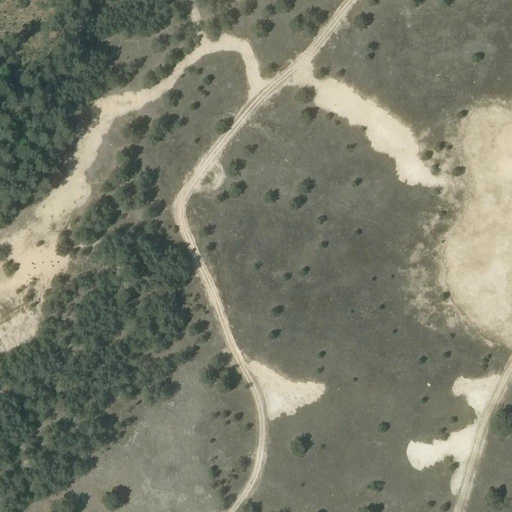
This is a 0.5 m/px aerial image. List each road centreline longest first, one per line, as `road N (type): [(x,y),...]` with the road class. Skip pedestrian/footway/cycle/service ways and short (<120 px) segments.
road 1 (track): [(231,511),(256,482),(263,403),(231,357),(178,203),(254,104),(353,0)]
road 2 (unknown): [(458,511),(511,363)]
